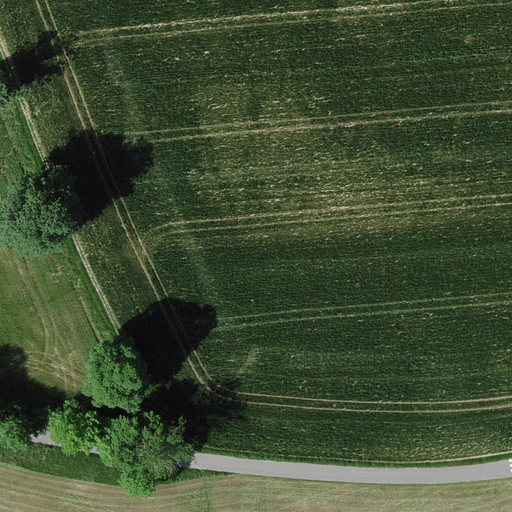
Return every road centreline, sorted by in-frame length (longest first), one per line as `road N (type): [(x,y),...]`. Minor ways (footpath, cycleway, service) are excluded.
road 1 (residential): [(511,468),(437,475),(266,467),(0,426)]
road 2 (track): [(0,23),(99,291),(151,403),(190,459)]
